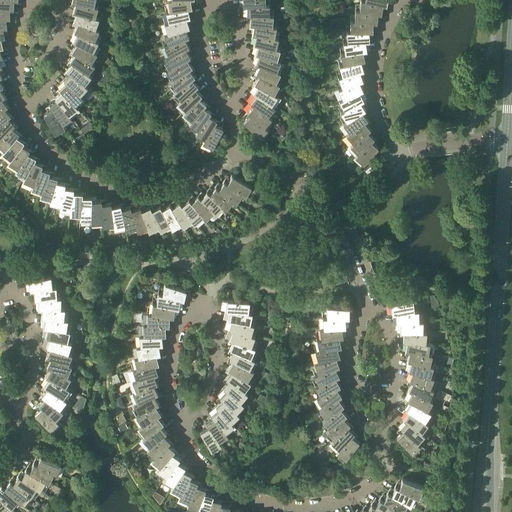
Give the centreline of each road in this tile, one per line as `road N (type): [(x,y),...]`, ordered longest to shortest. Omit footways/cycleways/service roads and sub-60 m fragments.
road 1 (secondary): [(483,511),(507,142)]
road 2 (residential): [(179,423),(206,466),(230,486),(281,506),(332,501),(375,481),(388,461),(377,439)]
road 3 (residential): [(238,155),(183,182),(133,189),(58,157),(24,108)]
road 4 (residential): [(179,423),(205,392),(213,322),(206,306),(180,331),(174,405)]
road 5 (residential): [(398,152),(376,81),(380,44),(405,0)]
road 6 (residential): [(372,305),(351,354),(356,401),(377,439)]
road 7 (residential): [(377,439),(394,362),(372,305)]
road 8 (residential): [(10,290),(33,346),(15,411)]
